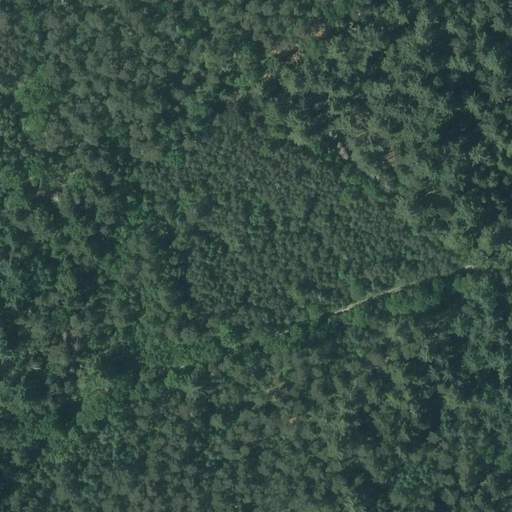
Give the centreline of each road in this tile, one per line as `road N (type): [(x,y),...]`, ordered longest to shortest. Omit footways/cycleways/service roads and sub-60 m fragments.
road 1 (track): [(492,257),(0,416)]
road 2 (track): [(511,316),(400,0)]
